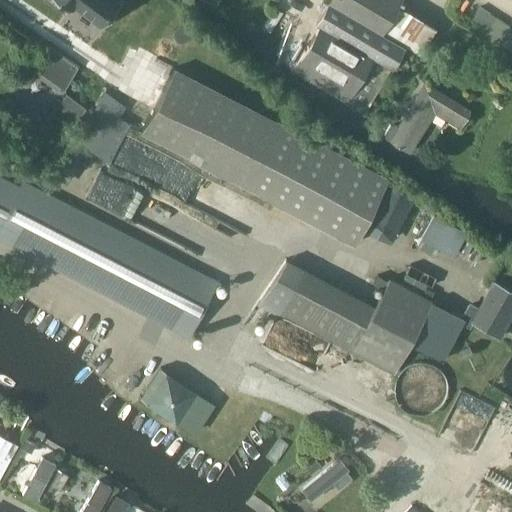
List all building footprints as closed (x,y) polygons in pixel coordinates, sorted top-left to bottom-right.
[(63,0),(73,7),(74,6),(100,27),(119,3),(118,2),(115,0),(63,0)] [(319,25),(293,70),(345,101),(367,113),(392,70),(395,72),(403,62),(407,49),(418,55),(435,27),(396,5),(399,0),(329,0),(328,3),(333,6),(321,26),(319,25)] [(480,6),(472,17),(489,29),(482,40),(495,49),(499,42),(511,50),(511,49),(511,34),(507,31),(510,26),(480,6)] [(64,90),(78,70),(54,53),(56,51),(47,45),(41,53),(49,58),(39,73),(64,90)] [(355,245),(388,180),(178,71),(144,136),(355,245)] [(385,131),(384,133),(385,138),(387,139),(389,141),(408,152),(410,149),(411,147),(433,111),(458,127),(469,111),(425,84),(398,127),(394,124),(389,125),(387,129),(385,131)] [(14,140),(17,134),(3,128),(0,135),(0,150),(16,157),(22,143),(14,140)] [(62,157),(50,172),(63,182),(75,165),(84,153),(86,150),(78,144),(74,141),(73,141),(62,157)] [(31,193),(0,176),(0,240),(189,338),(218,282),(175,259),(35,186),(31,193)] [(306,270),(283,313),(393,372),(409,342),(442,359),(456,333),(461,325),(462,322),(464,319),(460,317),(454,314),(451,319),(431,308),(434,303),(395,282),(379,310),(306,270)] [(468,302),(460,317),(464,319),(462,322),(470,327),(472,324),(502,341),(511,323),(511,293),(495,283),(480,309),(468,302)] [(446,397),(446,391),(446,388),(445,382),(442,377),(439,374),(436,371),(431,368),(425,367),(421,367),(417,367),(412,369),(405,374),(401,378),(399,382),(398,386),(397,392),(398,397),(399,400),(402,405),(405,408),(412,413),(416,415),(421,416),(427,415),(431,414),(438,409),(442,405),(444,401),(446,397)] [(0,474),(18,442),(0,431),(0,474)] [(31,453),(35,444),(25,439),(21,447),(31,453)] [(311,474),(321,465),(312,454),(301,463),(311,474)] [(342,455),(303,486),(312,497),(333,480),(339,488),(352,477),(346,469),(351,465),(342,455)] [(56,467),(45,488),(50,491),(53,485),(61,489),(69,474),(56,467)]
